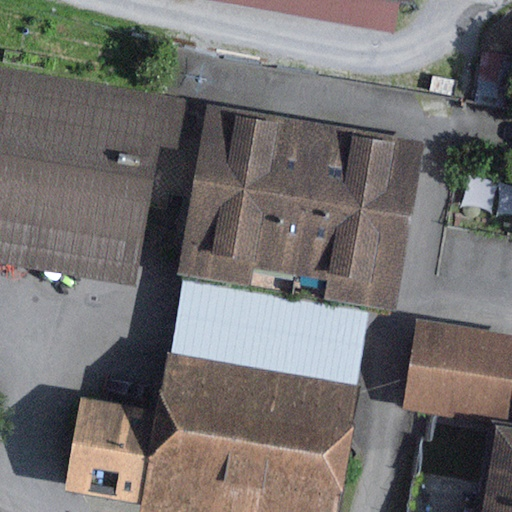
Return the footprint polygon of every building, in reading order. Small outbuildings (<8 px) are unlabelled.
[(218,110),(0,73),(0,262),(142,286),(156,202),(201,210),(218,110)] [(433,144),(218,110),(201,210),(190,285),(374,314),(405,318),(433,144)] [(374,314),(190,285),(177,354),(363,384),(374,314)] [(511,402),(511,335),(423,324),(413,404),(510,418),(511,402)] [(341,511),(363,384),(177,354),(168,412),(152,506),(151,511),(159,511),(341,511)] [(152,506),(168,412),(90,399),(74,492),(152,506)] [(511,511),(511,424),(505,424),(495,484),(491,511),(511,511)] [(491,511),(495,484),(415,472),(409,511),(491,511)]
